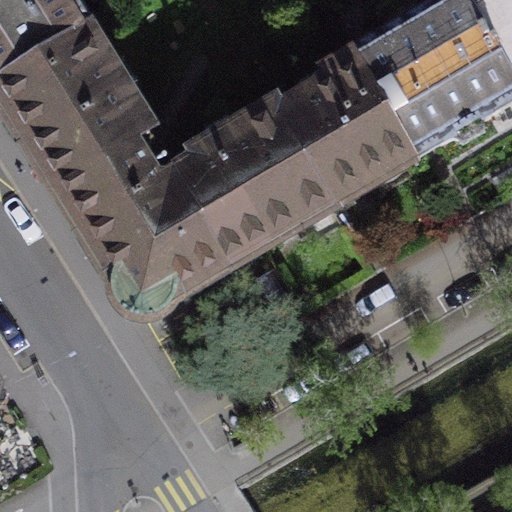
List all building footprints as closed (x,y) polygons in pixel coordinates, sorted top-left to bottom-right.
[(0,0),(0,84),(90,30),(70,0),(0,0)] [(354,55),(416,159),(444,143),(445,145),(490,119),(489,117),(511,103),(511,77),(465,0),(449,0),(423,16),(413,0),(407,0),(378,17),(388,36),(354,55)] [(511,0),(465,0),(511,77),(511,0)] [(43,173),(54,192),(148,133),(110,74),(114,71),(90,30),(0,84),(0,105),(15,129),(43,173)] [(274,106),(334,208),(341,204),(416,159),(354,55),(352,57),(322,74),(327,83),(280,111),(276,104),(274,106)] [(172,174),(229,269),(234,266),(334,208),(274,106),(188,156),(192,163),(172,174)] [(172,174),(158,182),(136,145),(150,136),(148,133),(54,192),(128,309),(127,313),(131,314),(131,313),(139,315),(146,316),(146,318),(148,318),(151,315),(222,273),(229,269),(172,174)]
